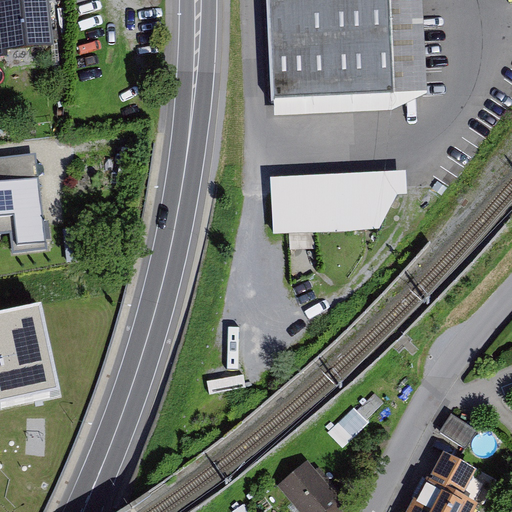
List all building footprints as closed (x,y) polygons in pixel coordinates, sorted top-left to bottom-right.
[(23,0),(0,3),(0,11),(1,19),(0,19),(0,56),(58,49),(51,0),(23,0)] [(271,0),(276,103),(399,98),(430,97),(426,0),(271,0)] [(400,112),(430,97),(399,98),(276,103),(277,117),(400,112)] [(26,245),(51,242),(42,157),(0,161),(0,216),(22,215),(26,245)] [(385,229),(408,186),(407,173),(276,180),(279,234),(385,229)] [(44,313),(0,322),(0,415),(63,402),(44,313)] [(246,389),(244,360),(207,362),(209,391),(246,389)] [(389,405),(379,395),(361,413),(370,422),(389,405)] [(361,413),(359,410),(343,426),(355,438),(357,440),(373,425),(370,422),(361,413)] [(480,433),(457,418),(446,434),(469,449),(480,433)] [(355,438),(343,426),(334,435),(346,447),(355,438)] [(349,511),(312,466),(285,488),(303,511),(349,511)] [(478,511),(480,508),(432,482),(415,511),(478,511)]
